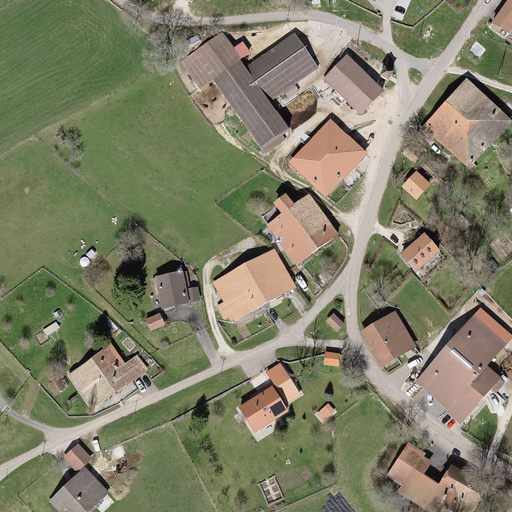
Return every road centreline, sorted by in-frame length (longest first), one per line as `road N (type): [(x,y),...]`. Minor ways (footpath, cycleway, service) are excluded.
road 1 (residential): [(288,338),(0,470)]
road 2 (residential): [(399,57),(367,33),(317,17),(181,23),(122,0)]
road 3 (unclassified): [(511,477),(401,404),(356,351)]
road 4 (unclassified): [(351,274),(374,192),(412,104)]
